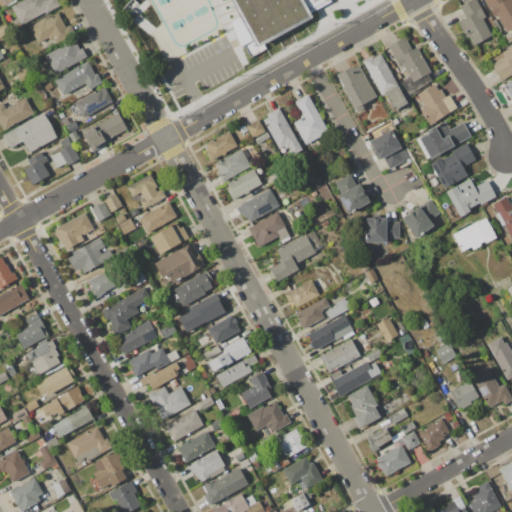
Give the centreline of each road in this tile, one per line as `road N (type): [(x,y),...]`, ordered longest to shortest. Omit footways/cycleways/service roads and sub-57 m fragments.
road 1 (residential): [(372,511),(87,0)]
road 2 (residential): [(180,511),(0,186)]
road 3 (residential): [(0,230),(310,58)]
road 4 (residential): [(510,157),(479,90),(411,0)]
road 5 (residential): [(374,511),(511,436)]
